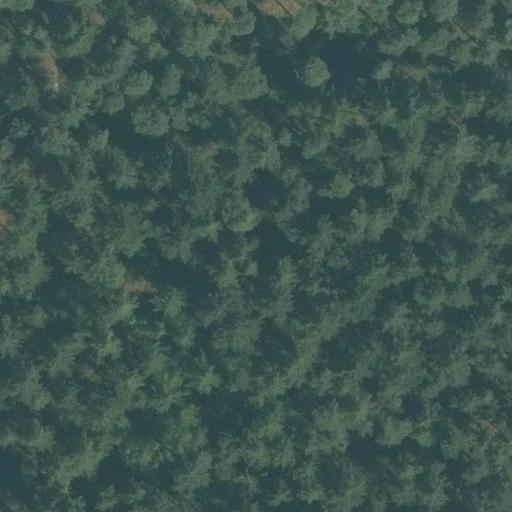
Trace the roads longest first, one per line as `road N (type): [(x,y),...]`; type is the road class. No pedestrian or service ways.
road 1 (track): [(511,68),(279,75),(188,48),(106,0)]
road 2 (track): [(0,320),(57,136),(40,53),(68,0)]
